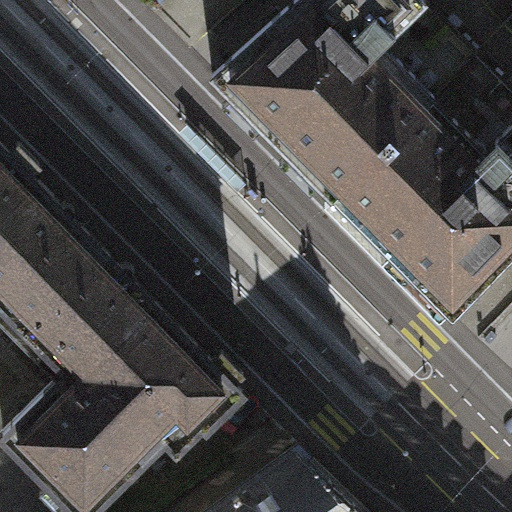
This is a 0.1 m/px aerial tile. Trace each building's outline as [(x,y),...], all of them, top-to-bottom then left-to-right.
[(476,52),(424,0),(289,0),(217,72),(335,194),(476,52)] [(511,252),(511,87),(476,52),(335,194),(453,313),(511,252)] [(0,203),(30,174),(0,143),(0,203)] [(30,174),(0,203),(0,294),(71,366),(82,378),(158,304),(30,174)] [(158,304),(82,378),(71,366),(5,431),(84,511),(166,432),(181,447),(241,389),(158,304)] [(369,511),(298,442),(200,511),(369,511)]
